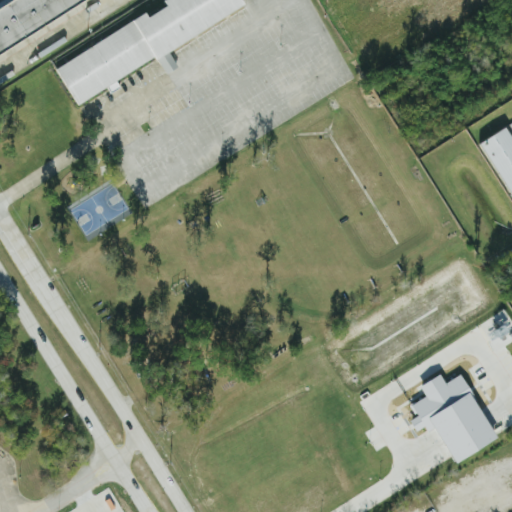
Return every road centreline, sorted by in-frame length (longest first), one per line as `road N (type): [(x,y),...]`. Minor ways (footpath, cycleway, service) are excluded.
road 1 (secondary): [(0,270),(144,511)]
road 2 (secondary): [(181,511),(42,284)]
